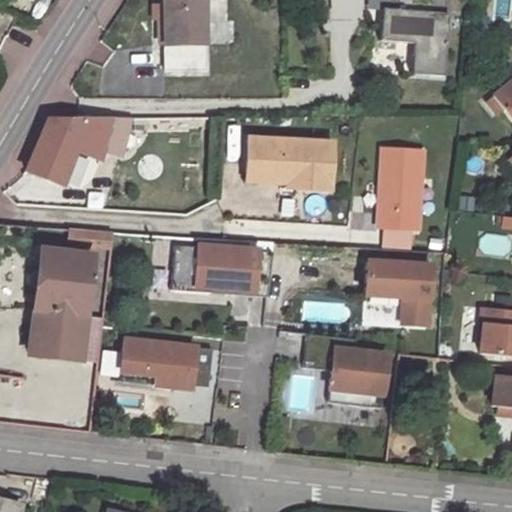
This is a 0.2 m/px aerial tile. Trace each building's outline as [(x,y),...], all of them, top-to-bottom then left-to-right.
[(203,0),(162,0),(163,71),(203,71),(203,0)] [(364,0),(364,7),(378,8),(394,9),(394,0),(364,0)] [(442,0),(394,0),(394,9),(378,8),(376,40),(410,42),(408,73),(440,75),(444,13),(442,13),(442,0)] [(511,78),(490,97),(511,123),(511,78)] [(46,120),(26,171),(62,184),(75,152),(80,140),(105,148),(114,119),(56,120),(46,120)] [(136,119),(114,119),(105,148),(105,151),(125,157),(136,119)] [(257,173),(260,138),(248,137),(244,181),(287,184),(286,188),(296,189),(297,175),(257,173)] [(332,142),(260,138),(257,173),(297,175),(296,189),(330,190),(332,142)] [(102,160),(105,151),(105,148),(80,140),(75,152),(102,160)] [(387,227),(411,228),(416,228),(419,153),(382,151),(378,226),(387,227)] [(410,246),(411,228),(387,227),(385,244),(410,246)] [(110,233),(68,230),(67,245),(109,249),(110,233)] [(266,298),(271,253),(174,246),(169,290),(209,294),(210,287),(221,288),(220,294),(266,298)] [(91,257),(39,251),(27,355),(80,361),(91,257)] [(429,267),(365,263),(363,296),(401,298),(399,324),(424,326),(429,267)] [(511,310),(483,308),(482,324),(477,323),(475,342),(480,342),(478,354),(511,357),(511,310)] [(354,340),(305,334),(301,368),(329,371),(326,403),(378,409),(384,356),(352,352),(354,340)] [(206,388),(210,350),(121,340),(117,381),(188,390),(188,386),(206,388)] [(511,377),(493,376),(489,407),(498,407),(497,415),(511,416),(511,377)] [(0,511),(17,511),(19,505),(0,500),(0,511)]
